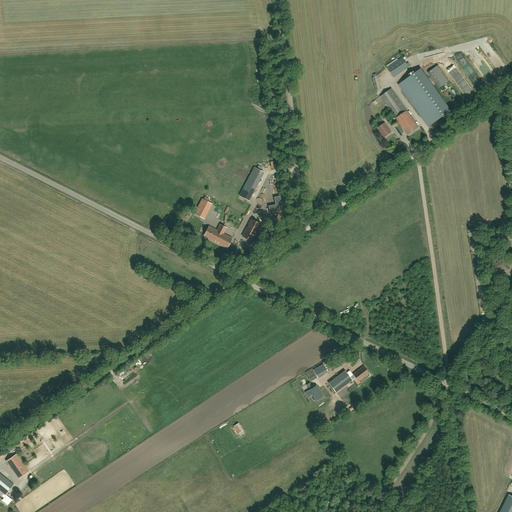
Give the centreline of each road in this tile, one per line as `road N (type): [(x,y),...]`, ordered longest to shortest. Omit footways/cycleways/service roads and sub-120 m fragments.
road 1 (unclassified): [(511,417),(0,158)]
road 2 (track): [(0,445),(303,231)]
road 3 (track): [(449,385),(416,154)]
road 4 (track): [(303,231),(278,0)]
road 5 (track): [(449,385),(372,511)]
road 6 (track): [(303,231),(415,152)]
road 7 (track): [(468,511),(449,385)]
